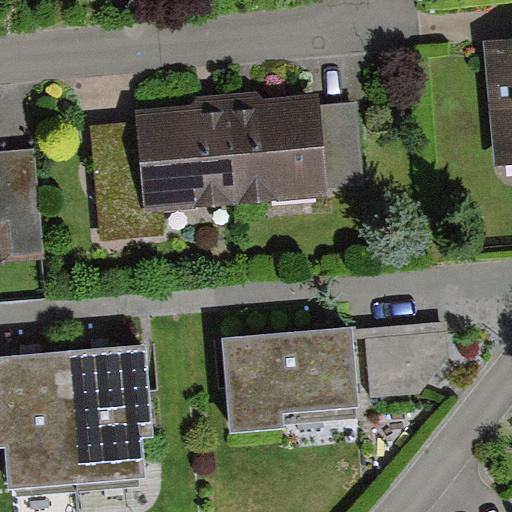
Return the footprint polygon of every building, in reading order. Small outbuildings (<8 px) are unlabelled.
[(504,153),(511,152),(511,35),(497,37),(504,153)] [(164,201),(336,183),(328,101),(327,93),(154,111),(164,201)] [(328,101),(336,183),(374,179),(366,97),(328,101)] [(112,232),(167,226),(164,201),(154,111),(99,117),(112,232)] [(18,248),(51,245),(42,146),(0,149),(0,218),(15,217),(18,248)] [(370,399),(418,396),(449,360),(447,326),(366,330),(370,399)] [(321,336),(225,343),(232,435),(282,431),(280,415),(361,408),(356,333),(321,336)] [(140,337),(63,344),(73,474),(141,468),(137,432),(148,431),(140,337)] [(73,474),(63,344),(0,349),(0,435),(4,435),(7,479),(73,474)]
